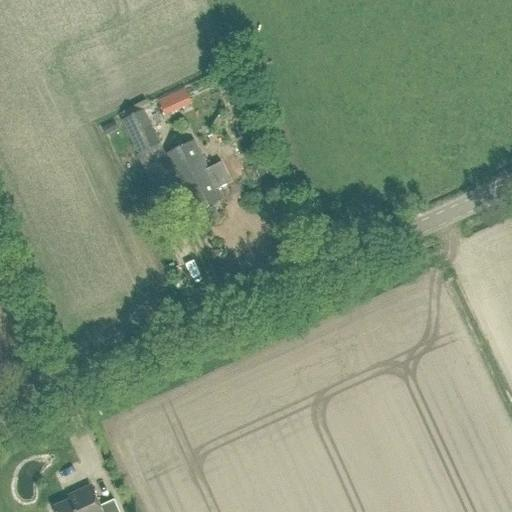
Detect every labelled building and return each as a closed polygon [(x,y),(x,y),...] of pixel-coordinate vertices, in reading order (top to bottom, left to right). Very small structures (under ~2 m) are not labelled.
[(172,87),(153,95),(161,113),(180,105),(172,87)] [(137,156),(158,146),(142,112),(121,122),(137,156)] [(193,214),(222,200),(193,143),(164,157),(193,214)] [(259,176),(268,173),(266,170),(274,167),(270,156),(253,163),(259,176)] [(77,501),(52,511),(115,511),(112,505),(98,511),(89,491),(76,497),(77,501)]
